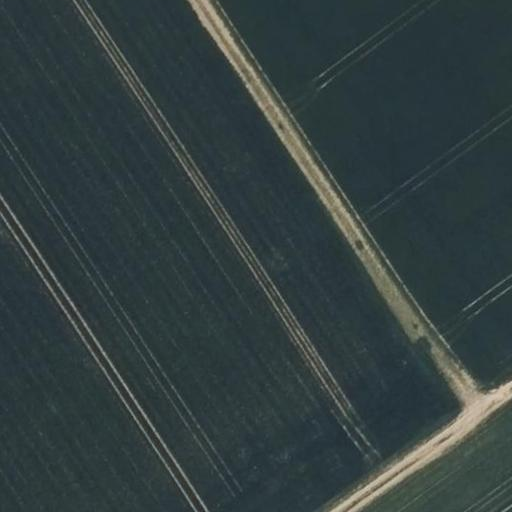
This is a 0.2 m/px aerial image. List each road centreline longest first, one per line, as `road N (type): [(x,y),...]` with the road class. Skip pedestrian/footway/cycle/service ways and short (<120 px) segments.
road 1 (track): [(209,0),(481,410)]
road 2 (track): [(511,387),(342,511)]
